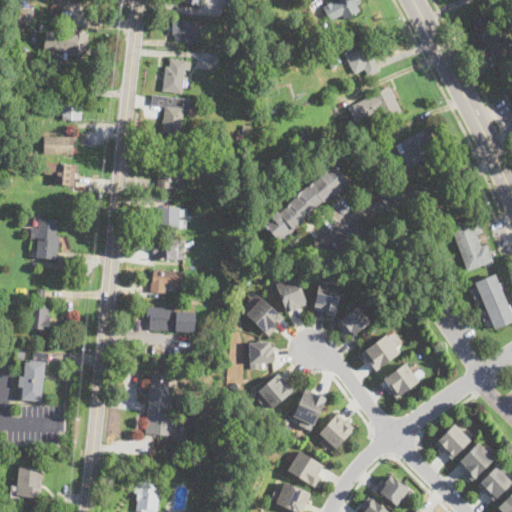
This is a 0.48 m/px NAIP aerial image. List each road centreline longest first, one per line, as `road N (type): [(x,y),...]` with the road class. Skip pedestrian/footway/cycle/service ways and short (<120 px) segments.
road 1 (secondary): [(138,0),(85,511)]
road 2 (residential): [(511,350),(382,444),(351,473),(330,511)]
road 3 (residential): [(312,350),(341,370),(466,511)]
road 4 (tertiary): [(511,195),(412,0)]
